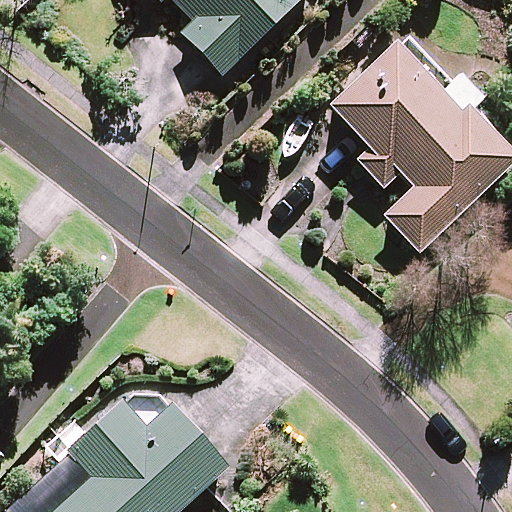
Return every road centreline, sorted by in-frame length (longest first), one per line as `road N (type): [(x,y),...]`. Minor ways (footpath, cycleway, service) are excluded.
road 1 (residential): [(460,511),(385,418),(158,237)]
road 2 (residential): [(0,423),(158,237)]
road 3 (residential): [(158,237),(0,103)]
